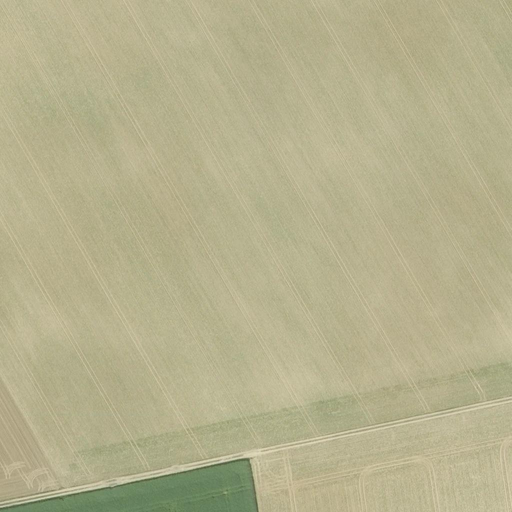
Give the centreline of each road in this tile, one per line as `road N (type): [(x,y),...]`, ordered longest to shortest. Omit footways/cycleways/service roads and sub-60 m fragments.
road 1 (track): [(0,106),(163,97),(362,441)]
road 2 (track): [(0,509),(511,408)]
